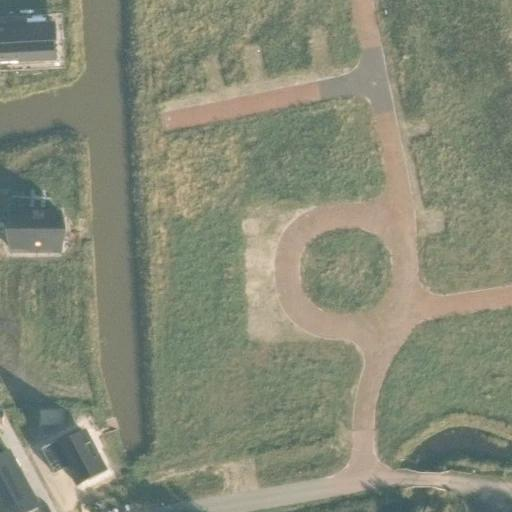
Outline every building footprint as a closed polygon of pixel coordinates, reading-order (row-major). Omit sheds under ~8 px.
[(230,0),(236,22),(249,19),(251,28),(279,21),(273,0),(230,0)] [(273,0),(279,21),(306,13),(304,4),(316,0),(273,0)] [(220,37),(210,3),(160,17),(169,51),(220,37)] [(0,62),(40,61),(39,25),(0,26),(0,62)] [(511,61),(481,68),(488,96),(511,90),(511,61)] [(511,104),(487,108),(491,132),(511,129),(511,104)] [(318,123),(290,129),(298,168),(299,173),(327,167),(328,172),(343,169),(335,130),(320,133),(318,123)] [(290,129),(262,134),(270,174),(298,168),(290,129)] [(499,143),(487,145),(489,156),(500,154),(504,179),(511,177),(511,145),(500,147),(499,143)] [(346,183),(350,200),(366,196),(361,170),(344,174),(346,183)] [(315,191),(304,193),(305,201),(317,199),(315,191)] [(304,193),(292,196),(293,203),(305,201),(304,193)] [(10,213),(10,249),(60,249),(60,213),(10,213)] [(511,215),(481,220),(483,238),(511,234),(511,239),(511,215)] [(207,220),(164,222),(165,243),(208,240),(208,239),(203,239),(202,232),(207,231),(207,220)] [(237,227),(229,227),(230,239),(238,239),(237,227)] [(238,239),(230,239),(231,251),(239,251),(238,239)] [(208,240),(165,243),(166,262),(204,260),(203,251),(208,251),(208,240)] [(204,260),(166,262),(167,281),(205,279),(204,260)] [(240,265),(232,265),(232,277),(240,277),(240,265)] [(240,277),(232,277),(233,289),(241,289),(240,277)] [(205,279),(167,281),(168,300),(206,298),(205,279)] [(24,284),(24,306),(63,306),(63,284),(24,284)] [(206,298),(168,300),(168,319),(211,317),(211,306),(206,306),(206,298)] [(242,303),(234,304),(234,316),(242,315),(242,303)] [(24,306),(24,328),(63,328),(63,306),(24,306)] [(242,315),(234,316),(235,328),(243,327),(242,315)] [(211,317),(168,319),(170,339),(212,337),(212,325),(207,325),(207,318),(211,318),(211,317)] [(24,328),(24,350),(63,350),(63,328),(24,328)] [(422,362),(420,390),(436,391),(435,396),(462,399),(466,348),(440,346),(438,363),(422,362)] [(466,348),(462,399),(465,399),(465,397),(487,399),(488,395),(505,397),(507,369),(491,367),(493,351),(469,349),(469,348),(466,348)] [(24,350),(24,371),(63,371),(63,350),(24,350)] [(285,384),(284,384),(286,435),(313,434),(311,404),(325,403),(322,363),(306,364),(307,383),(285,385),(285,384)] [(259,366),(243,367),(245,408),(258,407),(259,435),(283,434),(284,435),(286,435),(284,384),(281,384),(281,386),(260,387),(259,366)] [(24,371),(24,394),(63,394),(63,371),(24,371)] [(166,404),(168,449),(200,447),(199,431),(220,430),(219,403),(197,404),(197,402),(166,404)] [(57,441),(41,450),(55,474),(69,467),(76,480),(85,475),(87,479),(104,470),(83,431),(59,445),(57,441)] [(13,461),(0,468),(0,511),(24,511),(37,505),(13,461)]
